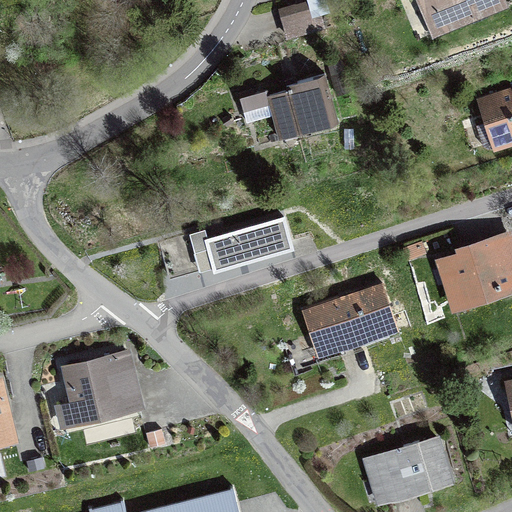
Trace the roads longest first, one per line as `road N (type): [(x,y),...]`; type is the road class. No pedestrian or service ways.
road 1 (residential): [(16,168),(42,226),(147,323),(320,511)]
road 2 (residential): [(16,168),(153,106),(209,68),(248,0)]
